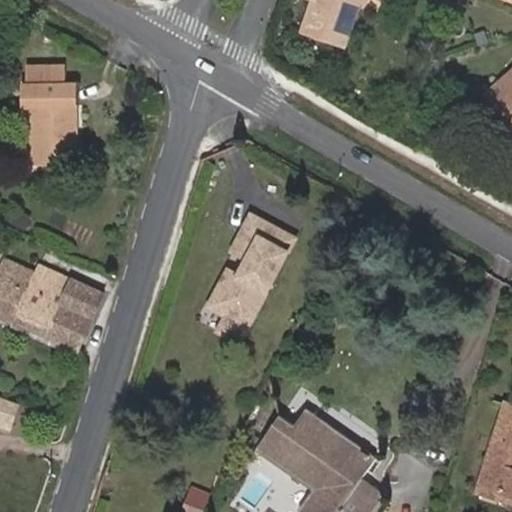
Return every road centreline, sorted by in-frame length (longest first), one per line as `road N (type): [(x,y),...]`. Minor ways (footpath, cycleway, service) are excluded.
road 1 (residential): [(214,69),(74,511)]
road 2 (tertiary): [(233,80),(511,250)]
